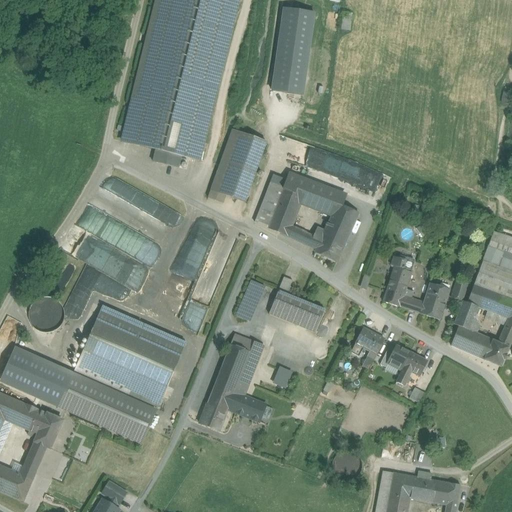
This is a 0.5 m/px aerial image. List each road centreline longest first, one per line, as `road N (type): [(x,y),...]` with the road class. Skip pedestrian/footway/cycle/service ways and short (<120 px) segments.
road 1 (residential): [(105,158),(330,275),(493,377),(511,408)]
road 2 (residential): [(0,315),(105,158)]
road 3 (residential): [(105,158),(141,0)]
